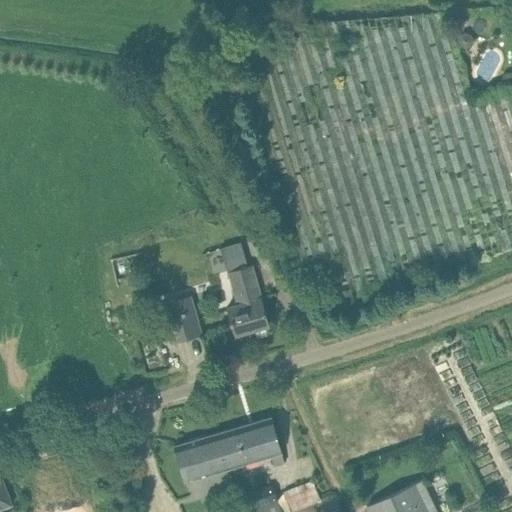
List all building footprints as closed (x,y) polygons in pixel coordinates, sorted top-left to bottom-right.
[(511,246),(511,99),(508,85),(472,96),(445,9),(354,17),(433,276),(511,246)] [(225,46),(294,268),(301,287),(314,283),(325,317),(433,276),(354,17),(300,22),(225,46)] [(226,307),(229,315),(234,335),(269,325),(261,297),(252,264),(227,270),(237,304),(226,307)] [(191,297),(160,306),(167,334),(169,342),(201,333),(199,325),(191,297)] [(281,452),(276,435),(271,416),(216,432),(227,468),(270,455),(273,465),(284,462),(281,452)] [(227,468),(216,432),(173,445),(184,481),(227,468)] [(0,508),(11,504),(1,477),(0,477),(0,508)] [(312,479),(282,490),(290,511),(320,500),(312,479)] [(369,511),(432,511),(436,510),(421,479),(366,505),(369,511)] [(275,499),(264,503),(267,511),(285,511),(283,506),(279,508),(275,499)] [(267,511),(264,503),(241,511),(267,511)]
